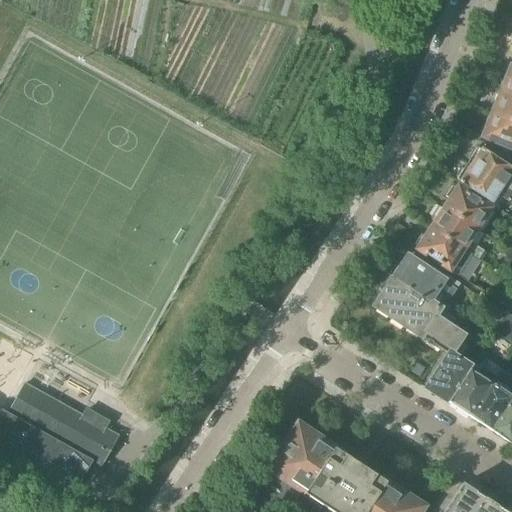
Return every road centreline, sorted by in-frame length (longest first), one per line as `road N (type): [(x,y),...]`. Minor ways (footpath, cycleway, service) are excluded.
road 1 (residential): [(289,335),(419,126),(465,0)]
road 2 (residential): [(511,480),(289,335)]
road 3 (residential): [(174,511),(289,335)]
